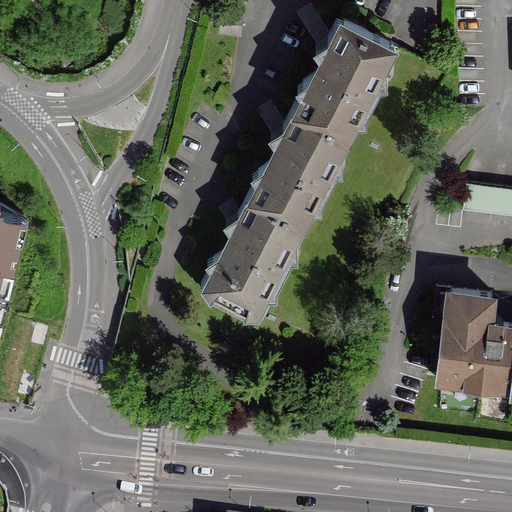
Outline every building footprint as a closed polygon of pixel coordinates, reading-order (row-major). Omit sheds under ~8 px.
[(395,36),(336,6),(325,30),(318,35),(311,39),(316,48),(305,71),(292,78),(297,85),(287,104),(290,105),(282,121),(275,125),(267,129),(273,139),(262,162),(250,169),(254,176),(244,195),(247,196),(239,211),(232,215),(224,221),(230,229),(218,252),(206,260),(211,267),(201,284),(208,297),(211,295),(245,311),(245,314),(259,314),(268,295),(276,294),(276,288),(291,257),(297,257),(297,240),(305,225),(303,224),(312,206),(320,206),(320,197),(334,168),(341,168),(340,153),(349,136),(346,134),(355,115),(364,115),(363,107),(377,78),(384,78),(384,59),(395,36)] [(511,184),(467,178),(463,204),(511,210),(511,184)] [(0,325),(27,221),(4,207),(0,204),(0,325)] [(511,380),(511,323),(501,323),(499,337),(486,336),(488,321),(491,289),(435,283),(431,316),(445,317),(439,375),(465,378),(464,381),(493,384),(494,381),(511,383),(511,380)] [(499,337),(501,323),(488,321),(486,336),(499,337)]
